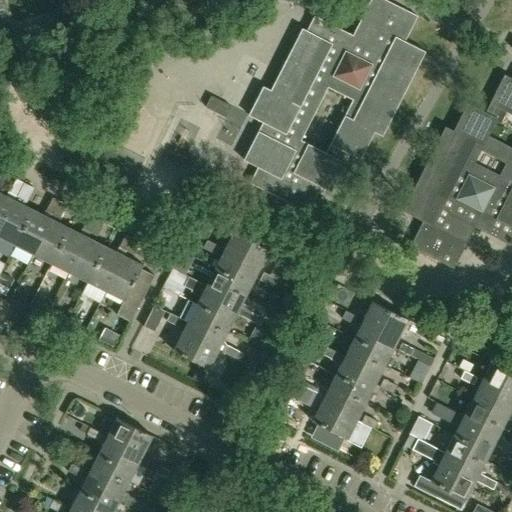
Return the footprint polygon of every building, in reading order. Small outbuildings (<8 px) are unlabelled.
[(302,29),(283,65),(270,90),(263,87),(248,115),(262,123),(257,132),(270,138),(275,128),(300,141),(327,87),(352,100),(330,144),(350,154),(349,154),(360,160),(374,132),(382,136),(425,52),(404,42),(417,17),(384,0),(370,0),(353,36),(314,17),(307,31),(302,29)] [(511,48),(511,78),(504,75),(485,112),(467,103),(452,131),(444,127),(402,211),(423,221),(410,247),(453,269),(473,230),(474,227),(510,245),(511,240),(511,48)] [(230,106),(211,96),(205,107),(224,117),(230,106)] [(330,192),(349,154),(350,154),(330,144),(325,154),(300,141),(275,128),(270,138),(257,132),(243,160),(257,167),(249,183),(311,215),(316,206),(311,204),(317,192),(320,187),(330,192)] [(8,191),(5,196),(15,200),(23,183),(16,179),(9,192),(8,191)] [(23,183),(15,200),(22,204),(31,187),(23,183)] [(0,229),(15,200),(5,196),(0,192),(0,229)] [(45,210),(43,215),(51,219),(60,202),(52,198),(46,211),(45,210)] [(0,238),(14,246),(33,210),(22,204),(15,200),(0,229),(0,238)] [(60,202),(51,219),(58,223),(67,205),(60,202)] [(33,255),(51,219),(43,215),(33,210),(14,246),(33,255)] [(82,229),(89,233),(96,220),(89,216),(82,229)] [(51,264),(69,228),(58,223),(51,219),(33,255),(51,264)] [(96,220),(89,233),(97,237),(104,224),(96,220)] [(69,273),(87,237),(69,228),(51,264),(69,273)] [(255,277),(269,249),(233,231),(224,250),(242,259),(237,268),(255,277)] [(118,248),(126,252),(132,238),(125,235),(118,248)] [(87,283),(106,247),(87,237),(69,273),(87,283)] [(132,238),(126,252),(133,255),(140,242),(132,238)] [(220,247),(207,240),(203,247),(216,254),(220,247)] [(105,292),(124,256),(106,247),(87,283),(105,292)] [(242,259),(224,250),(214,268),(232,277),(228,286),(246,295),(255,277),(237,268),(242,259)] [(124,256),(105,292),(123,301),(116,315),(131,322),(154,276),(140,269),(143,265),(124,256)] [(251,309),(242,304),(246,295),(228,286),(232,277),(214,268),(205,286),(223,295),(219,304),(237,313),(236,315),(259,327),(263,318),(250,312),(251,309)] [(0,281),(9,286),(13,278),(1,272),(0,274),(0,281)] [(275,279),(263,272),(259,280),(271,286),(275,279)] [(223,295),(205,286),(188,277),(183,286),(184,287),(191,290),(191,292),(200,296),(196,304),(214,313),(210,322),(228,331),(236,315),(237,313),(219,304),(223,295)] [(184,287),(183,286),(167,278),(163,287),(179,296),(184,287)] [(218,350),(223,341),(228,331),(210,322),(214,313),(196,304),(187,300),(178,318),(187,323),(205,332),(200,341),(218,350)] [(393,347),(407,319),(371,301),(362,320),(380,329),(375,338),(393,347)] [(164,311),(153,305),(142,327),(153,332),(164,311)] [(274,309),(268,320),(275,323),(281,312),(274,309)] [(358,317),(345,311),(341,318),(354,325),(358,317)] [(187,323),(178,318),(169,313),(165,321),(178,327),(177,329),(182,332),(172,351),(208,369),(218,350),(200,341),(205,332),(187,323)] [(380,329),(362,320),(353,338),(371,347),(366,356),(384,365),(393,347),(375,338),(380,329)] [(262,348),(270,333),(262,328),(254,344),(262,348)] [(101,343),(117,350),(123,338),(107,331),(101,343)] [(375,384),(384,365),(366,356),(371,347),(353,338),(345,353),(339,354),(344,356),(343,356),(362,365),(357,375),(375,384)] [(226,345),(223,341),(218,350),(245,364),(248,356),(226,345)] [(429,366),(433,358),(401,342),(397,350),(429,366)] [(362,365),(343,356),(344,356),(339,354),(326,347),(322,355),(333,360),(339,366),(334,375),(352,384),(348,393),(366,402),(375,384),(357,375),(362,365)] [(511,372),(490,361),(481,380),(499,389),(494,398),(511,407),(511,408),(511,372)] [(477,377),(463,370),(456,367),(452,375),(473,385),(477,377)] [(206,374),(197,369),(192,379),(200,384),(206,374)] [(357,420),(366,402),(348,393),(352,384),(334,375),(325,392),(325,393),(343,402),(338,411),(357,420)] [(297,400),(305,384),(290,378),(283,393),(297,400)] [(396,385),(383,379),(379,386),(392,393),(396,385)] [(503,426),(511,408),(511,407),(494,398),(499,389),(481,380),(471,399),(489,408),(485,416),(503,426)] [(343,402),(325,393),(325,392),(308,383),(304,391),(317,398),(321,402),(311,421),(347,439),(357,420),(338,411),(343,402)] [(410,403),(403,398),(400,404),(401,408),(406,411),(410,403)] [(498,435),(503,426),(485,416),(489,408),(471,399),(462,416),(480,426),(475,435),(493,444),(507,452),(511,443),(499,437),(500,436),(498,435)] [(97,438),(108,413),(76,400),(66,426),(97,438)] [(484,462),(493,444),(475,435),(480,426),(462,416),(445,407),(441,414),(454,421),(453,423),(458,425),(453,435),(471,444),(466,453),(484,462)] [(378,422),(364,415),(361,423),(374,429),(378,422)] [(138,464),(142,457),(152,437),(116,418),(107,436),(125,446),(120,455),(138,464)] [(453,435),(444,452),(443,453),(461,462),(457,471),(475,480),(474,481),(492,490),(496,482),(478,473),(484,462),(466,453),(471,444),(453,435)] [(125,446),(107,436),(97,455),(116,464),(111,473),(129,482),(138,465),(138,464),(120,455),(125,446)] [(475,480),(457,471),(461,462),(443,453),(444,452),(417,438),(411,449),(438,463),(429,481),(441,487),(436,498),(460,510),(465,499),(474,481),(475,480)] [(119,501),(129,482),(111,473),(116,464),(97,455),(88,473),(106,482),(102,491),(119,501)] [(162,468),(146,459),(142,457),(138,464),(138,465),(159,476),(166,479),(170,472),(162,468)] [(84,470),(71,464),(67,471),(80,478),(84,470)] [(106,482),(88,473),(79,491),(97,500),(92,509),(97,511),(113,511),(119,501),(102,491),(106,482)] [(97,511),(92,509),(97,500),(79,491),(70,509),(75,511),(97,511)] [(170,503),(154,495),(150,503),(166,511),(167,511),(170,503)] [(62,511),(66,506),(53,500),(49,507),(58,511),(62,511)]
